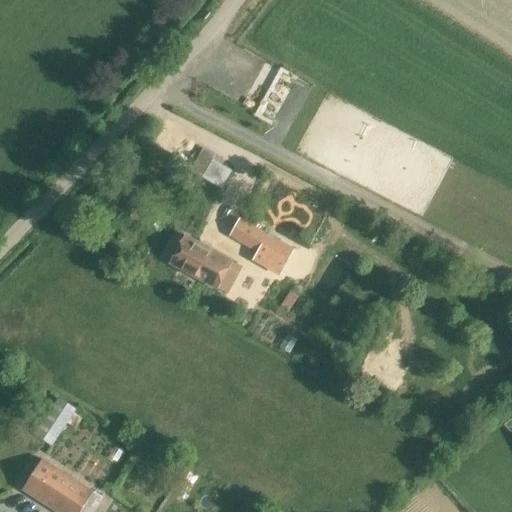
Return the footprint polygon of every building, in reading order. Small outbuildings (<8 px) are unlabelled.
[(222,189),(234,170),(214,157),(216,153),(203,145),(189,168),(222,189)] [(240,218),(229,236),(256,252),(252,260),(280,276),(285,268),(293,253),(295,250),(268,234),(240,218)] [(185,234),(169,263),(217,290),(218,289),(233,263),(234,262),(232,261),(221,255),(185,234)] [(33,433),(52,446),(75,413),(56,400),(33,433)] [(23,490),(57,511),(80,511),(94,491),(43,459),(23,490)]
